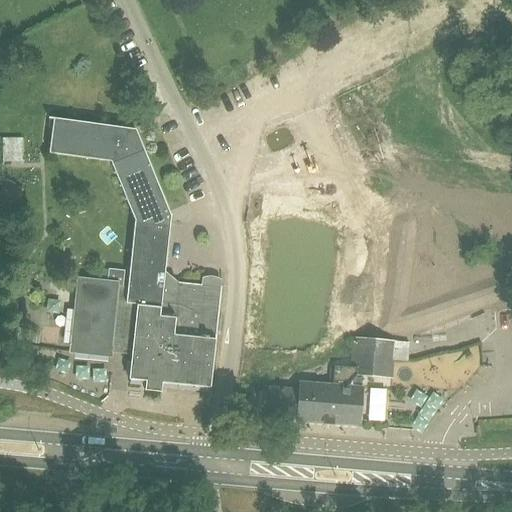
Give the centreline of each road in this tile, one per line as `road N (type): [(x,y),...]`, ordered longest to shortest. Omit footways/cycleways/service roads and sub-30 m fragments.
road 1 (unclassified): [(213,464),(230,236),(211,177),(125,0)]
road 2 (primary): [(511,487),(213,464)]
road 3 (primary): [(213,464),(0,446)]
